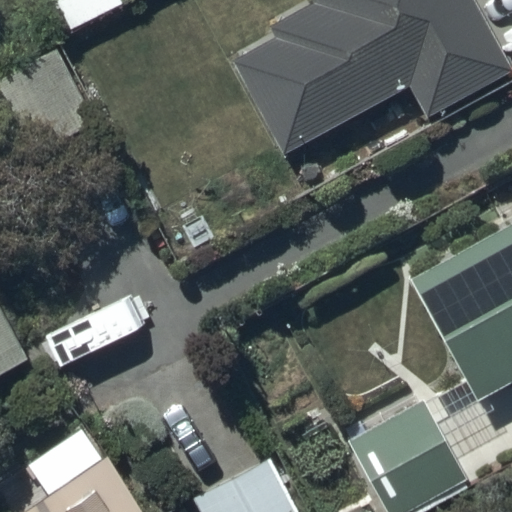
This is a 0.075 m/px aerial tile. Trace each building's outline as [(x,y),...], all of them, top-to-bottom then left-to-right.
[(281,38),(235,63),(286,155),(411,87),(428,118),(511,72),(511,65),(476,0),(314,0),(316,4),(274,26),(281,38)] [(511,224),(412,278),(479,403),(511,384),(511,224)] [(0,381),(34,362),(0,300),(0,381)] [(422,404),(349,448),(387,511),(409,511),(466,478),(422,404)] [(195,496),(203,511),(303,511),(272,454),(195,496)] [(143,511),(105,456),(22,511),(143,511)]
